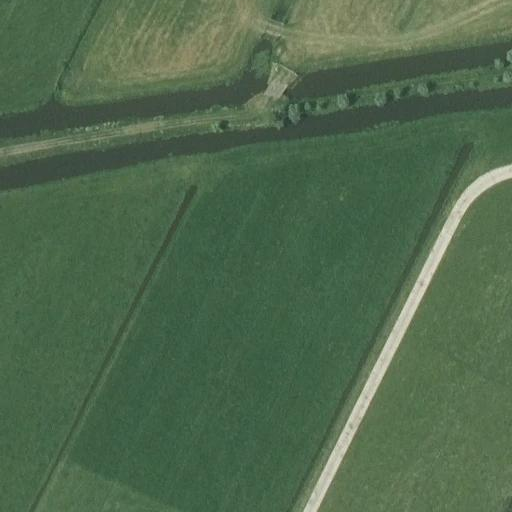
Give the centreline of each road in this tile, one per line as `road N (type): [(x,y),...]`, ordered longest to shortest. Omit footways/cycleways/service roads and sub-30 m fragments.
road 1 (track): [(0,153),(511,74)]
road 2 (track): [(309,511),(458,210),(480,186),(511,175)]
